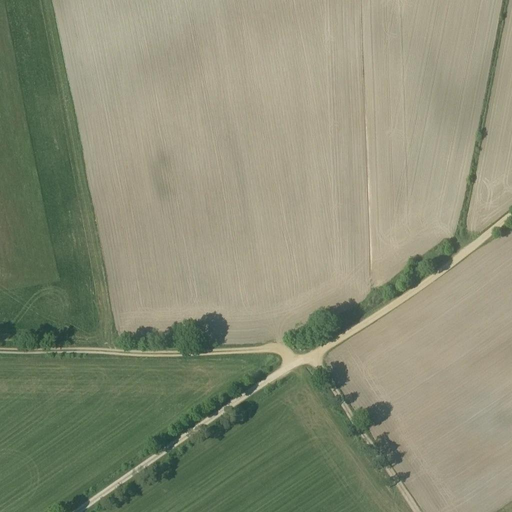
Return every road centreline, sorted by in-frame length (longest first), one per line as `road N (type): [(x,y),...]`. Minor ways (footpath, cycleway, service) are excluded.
road 1 (track): [(0,350),(273,350),(294,363),(309,355)]
road 2 (unclassified): [(76,511),(294,363)]
road 3 (track): [(309,355),(511,217)]
road 4 (track): [(309,355),(416,511)]
